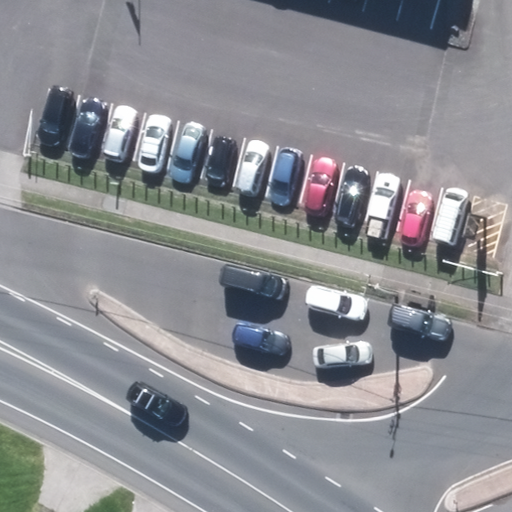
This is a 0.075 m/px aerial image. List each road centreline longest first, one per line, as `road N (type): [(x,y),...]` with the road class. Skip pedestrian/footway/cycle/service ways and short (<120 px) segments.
road 1 (secondary): [(327,511),(0,344)]
road 2 (unclassified): [(374,511),(511,437)]
